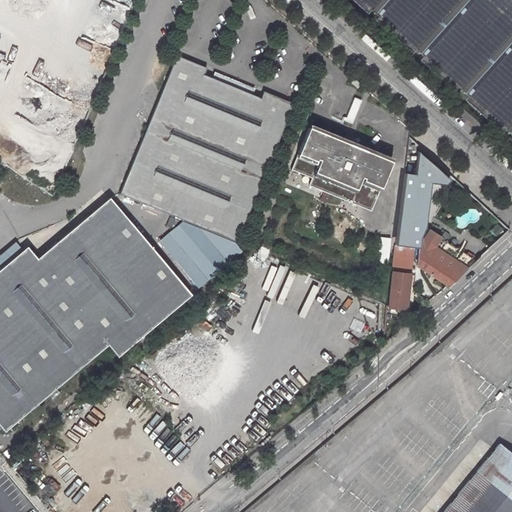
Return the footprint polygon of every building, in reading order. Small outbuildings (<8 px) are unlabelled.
[(511,0),(358,0),(511,137),(511,0)] [(175,57),(118,196),(236,245),(237,242),(293,105),(262,92),(259,100),(250,96),(212,81),(203,77),(206,70),(175,57)] [(215,75),(212,81),(250,96),(253,90),(215,75)] [(361,84),(354,78),(350,82),(357,88),(361,84)] [(391,161),(308,127),(291,167),(291,169),(311,177),(308,185),(370,210),(391,161)] [(24,248),(0,267),(0,430),(1,432),(104,345),(115,358),(188,296),(108,197),(34,260),(24,248)] [(329,233),(340,243),(355,227),(345,217),(329,233)] [(194,229),(178,224),(158,240),(198,287),(239,254),(231,245),(218,239),(205,235),(194,229)] [(475,259),(428,229),(421,239),(419,238),(416,264),(448,285),(475,259)] [(395,244),(391,273),(388,305),(388,306),(405,308),(413,247),(395,244)] [(511,511),(511,454),(499,444),(442,511),(511,511)]
